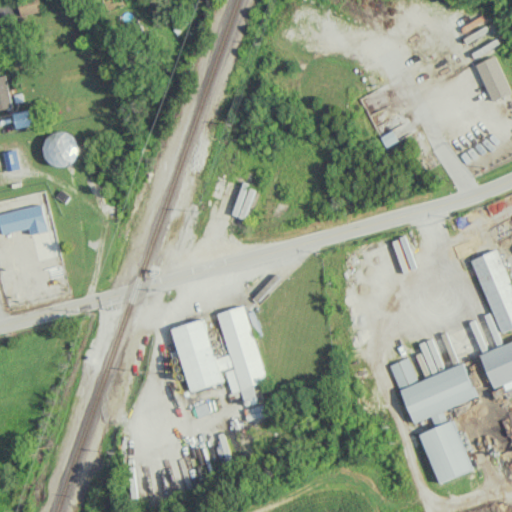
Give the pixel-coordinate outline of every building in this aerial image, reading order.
[(18,0),(23,16),(45,9),(42,0),(18,0)] [(490,100),(510,93),(497,55),(477,62),(490,100)] [(16,127),(35,124),(32,109),(13,112),(16,127)] [(79,164),(80,133),(47,132),(46,163),(79,164)] [(20,168),(16,149),(4,152),(7,171),(20,168)] [(0,211),(0,217),(3,233),(29,229),(30,234),(47,231),(43,205),(0,211)] [(500,332),(511,327),(511,283),(499,248),(472,258),(500,332)] [(174,327),(191,391),(225,382),(222,370),(226,369),(233,393),(243,391),(247,405),(268,400),(266,392),(260,393),(257,383),(267,380),(247,305),(219,312),(230,354),(216,357),(206,318),(174,327)] [(494,388),(504,384),(506,390),(511,387),(511,338),(480,350),(494,388)] [(464,362),(417,380),(409,357),(391,364),(413,422),(432,415),(435,425),(447,420),(443,409),(477,396),(464,362)] [(437,481),(472,470),(455,420),(421,431),(437,481)]
